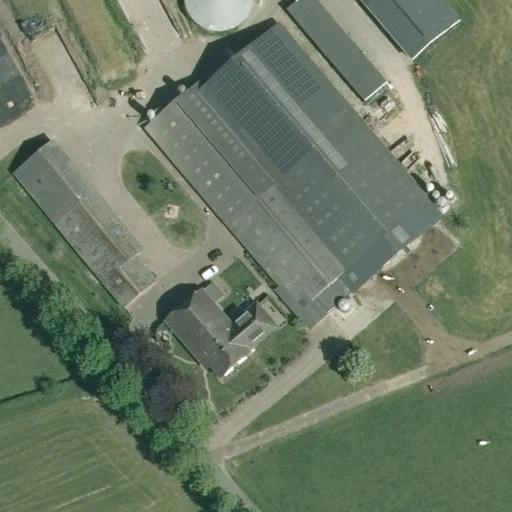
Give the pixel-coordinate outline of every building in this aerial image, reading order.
[(58,0),(69,22),(95,9),(90,0),(58,0)] [(120,0),(142,43),(154,37),(157,44),(170,38),(151,0),(120,0)] [(207,24),(232,3),(228,0),(202,0),(193,8),(207,24)] [(359,0),(413,63),(460,23),(440,0),(359,0)] [(89,17),(103,41),(112,36),(98,12),(89,17)] [(200,85),(149,129),(175,160),(189,177),(230,225),(303,311),(314,324),(334,307),(436,220),(378,150),(350,117),(277,31),(206,92),(200,85)] [(81,119),(91,106),(83,99),(72,111),(81,119)] [(54,142),(13,175),(54,225),(89,268),(82,273),(95,289),(101,283),(123,311),(157,283),(137,258),(144,253),(95,192),(54,142)] [(247,354),(276,329),(256,306),(231,327),(202,293),(166,324),(206,370),(209,368),(221,381),(249,356),(247,354)]
